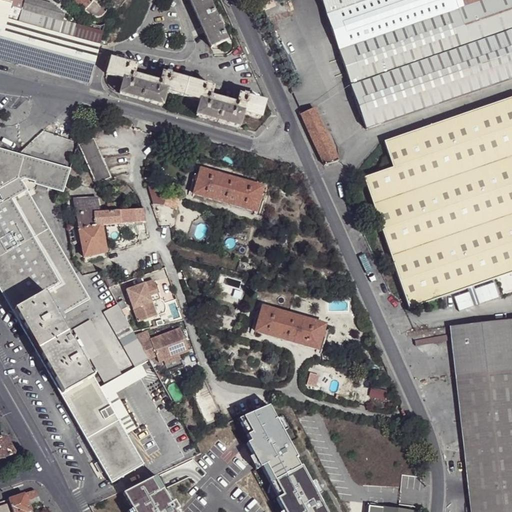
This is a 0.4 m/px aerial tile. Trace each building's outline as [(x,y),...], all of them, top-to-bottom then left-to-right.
[(0,0),(0,38),(6,19),(11,2),(3,0),(0,0)] [(24,0),(23,6),(64,19),(65,15),(54,3),(39,0),(24,0)] [(72,0),(83,11),(91,2),(88,0),(72,0)] [(189,0),(210,48),(227,41),(221,28),(217,18),(208,0),(189,0)] [(273,0),(261,4),(261,8),(261,10),(264,14),(278,9),(275,0),(273,0)] [(322,0),(329,16),(376,0),(322,0)] [(342,53),(490,0),(376,0),(329,16),(342,53)] [(354,88),(511,31),(511,0),(490,0),(342,53),(354,88)] [(83,42),(87,26),(64,19),(23,6),(11,2),(6,19),(83,42)] [(0,38),(0,58),(66,78),(72,74),(83,42),(6,19),(0,38)] [(98,46),(102,31),(87,26),(83,42),(98,46)] [(511,80),(511,31),(354,88),(369,131),(511,80)] [(87,85),(98,46),(83,42),(72,74),(66,78),(71,79),(87,85)] [(183,96),(187,81),(162,74),(160,83),(134,75),(136,66),(111,59),(107,74),(123,79),(119,93),(162,106),(166,92),(183,96)] [(196,116),(239,128),(243,114),(260,119),(264,103),(239,96),(236,105),(210,98),(212,88),(187,81),(183,96),(200,101),(196,116)] [(511,98),(386,142),(395,167),(367,177),(411,308),(500,278),(506,295),(511,292),(511,98)] [(326,166),(340,162),(327,134),(328,133),(326,129),(325,129),(317,111),(314,112),(304,116),(326,166)] [(94,139),(79,146),(96,185),(111,178),(94,139)] [(18,176),(24,157),(0,150),(0,289),(12,311),(44,293),(74,275),(29,197),(27,192),(20,180),(18,176)] [(62,192),(69,170),(44,162),(29,158),(24,157),(18,176),(20,180),(24,178),(31,180),(36,181),(35,183),(35,184),(37,185),(62,192)] [(255,211),(263,187),(200,169),(193,194),(255,211)] [(168,193),(150,188),(153,206),(165,205),(168,193)] [(72,200),(75,213),(99,212),(97,198),(72,200)] [(118,211),(120,211),(119,203),(106,204),(107,208),(107,212),(118,211)] [(118,211),(119,224),(145,222),(142,210),(120,211),(118,211)] [(99,212),(75,213),(83,257),(105,252),(101,226),(119,224),(118,211),(107,212),(105,212),(99,212)] [(74,275),(44,293),(57,316),(87,299),(74,275)] [(151,280),(123,290),(135,323),(154,316),(150,303),(148,297),(156,294),(151,280)] [(44,293),(12,311),(25,334),(35,351),(60,395),(92,376),(67,332),(57,316),(44,293)] [(156,294),(148,297),(150,303),(158,300),(156,294)] [(120,310),(116,303),(104,311),(135,366),(148,359),(139,343),(120,310)] [(324,326),(262,307),(255,332),(317,350),(324,326)] [(105,384),(120,374),(88,320),(73,329),(105,384)] [(511,511),(511,320),(453,326),(473,511),(511,511)] [(179,329),(139,343),(148,359),(155,356),(157,362),(187,352),(179,329)] [(106,388),(150,364),(148,359),(135,366),(120,374),(105,384),(104,384),(106,388)] [(92,376),(60,395),(97,457),(100,463),(103,469),(106,474),(111,483),(143,465),(125,433),(110,408),(105,400),(102,393),(98,387),(92,376)] [(220,418),(203,379),(188,385),(206,425),(220,418)] [(389,393),(375,390),(373,398),(386,402),(389,393)] [(110,408),(116,405),(111,396),(109,398),(105,391),(102,393),(105,400),(110,408)] [(119,403),(116,405),(110,408),(125,433),(133,429),(119,403)] [(13,454),(3,436),(0,437),(0,459),(13,455),(13,454)] [(99,472),(103,469),(100,463),(95,465),(98,470),(99,472)] [(179,511),(156,475),(119,493),(128,511),(179,511)] [(32,490),(23,494),(26,501),(34,497),(38,495),(36,491),(35,490),(32,490)] [(23,494),(8,499),(12,511),(24,511),(25,511),(30,509),(26,501),(23,494)]
